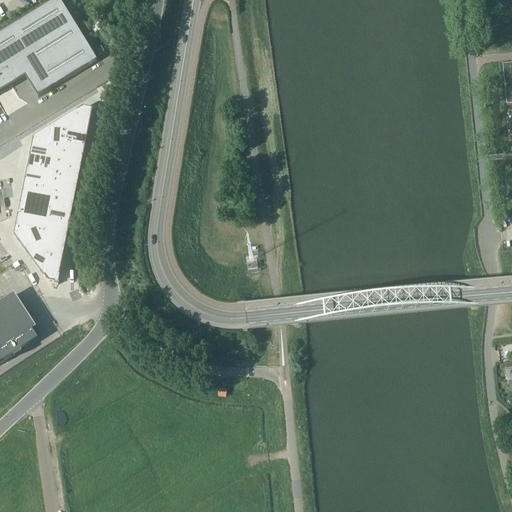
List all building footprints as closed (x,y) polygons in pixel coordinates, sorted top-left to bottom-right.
[(59,0),(0,36),(0,93),(26,78),(39,98),(97,62),(59,0)] [(511,65),(503,67),(507,107),(511,106),(511,65)] [(33,139),(14,237),(48,284),(58,286),(94,111),(83,108),(33,139)] [(15,297),(0,306),(0,366),(38,341),(32,332),(36,329),(15,297)] [(220,389),(220,397),(228,398),(228,389),(220,389)]
